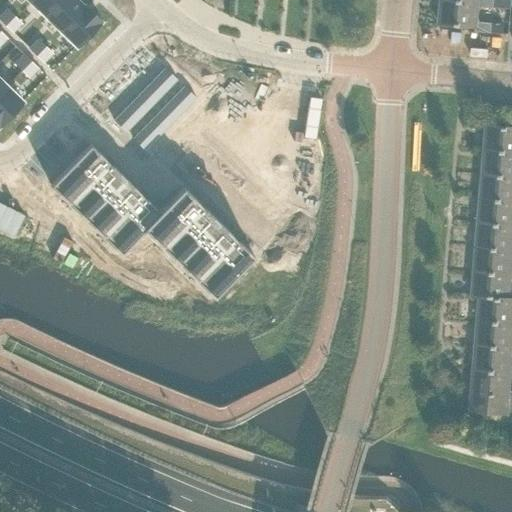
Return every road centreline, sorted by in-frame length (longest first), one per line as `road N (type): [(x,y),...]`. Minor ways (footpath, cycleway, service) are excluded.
road 1 (tertiary): [(350,437),(380,282),(390,72)]
road 2 (trunk): [(214,511),(0,413)]
road 3 (residential): [(390,72),(292,60),(169,5)]
road 4 (residential): [(169,5),(37,148),(0,158)]
road 5 (trunk): [(0,455),(118,511)]
road 6 (residential): [(390,72),(511,81)]
